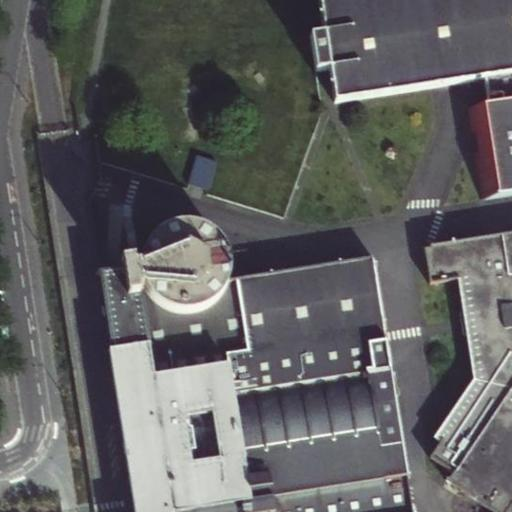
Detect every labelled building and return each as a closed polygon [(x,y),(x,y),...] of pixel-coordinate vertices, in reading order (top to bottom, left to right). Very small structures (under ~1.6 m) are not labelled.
[(480,175),(490,181),(493,195),(511,191),(511,0),(320,0),(336,98),(346,97),(348,98),(485,77),(489,101),(469,104),(480,175)] [(493,195),(490,181),(480,175),(484,196),(493,195)] [(121,209),(90,214),(98,264),(128,259),(121,209)] [(120,263),(121,270),(99,274),(111,352),(135,511),(412,511),(371,251),(229,267),(227,256),(222,245),(214,237),(204,231),(194,227),(182,226),(171,228),(161,233),(152,240),(145,249),(141,258),(139,266),(135,267),(134,267),(133,261),(120,263)] [(488,511),(505,511),(511,502),(511,234),(499,236),(425,248),(429,281),(461,276),(476,380),(436,439),(443,444),(429,464),(450,478),(446,484),(488,511)]
